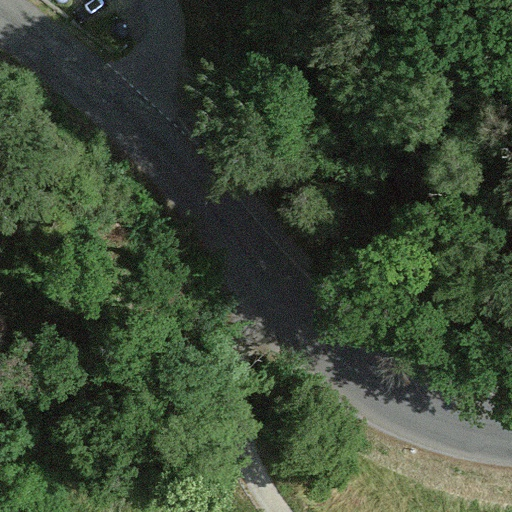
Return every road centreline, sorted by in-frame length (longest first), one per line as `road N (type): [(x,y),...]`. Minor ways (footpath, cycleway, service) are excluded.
road 1 (tertiary): [(511,428),(417,417),(288,334),(185,189),(73,78),(0,20)]
road 2 (track): [(262,511),(194,450),(162,357),(164,302),(204,216)]
